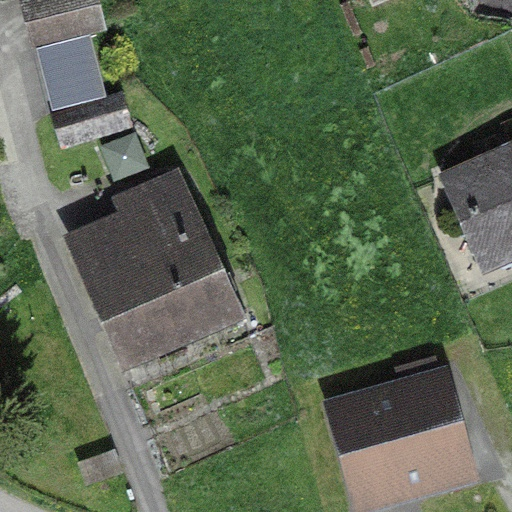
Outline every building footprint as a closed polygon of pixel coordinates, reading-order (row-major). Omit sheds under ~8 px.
[(91,0),(76,0),(19,12),(28,55),(100,40),(91,0)] [(84,51),(35,65),(52,125),(101,111),(84,51)] [(114,109),(50,130),(61,162),(125,141),(114,109)] [(511,159),(440,189),(479,286),(511,273),(511,159)] [(224,334),(167,192),(111,215),(120,236),(61,260),(110,380),(224,334)] [(432,391),(321,425),(347,511),(407,511),(463,495),(432,391)]
